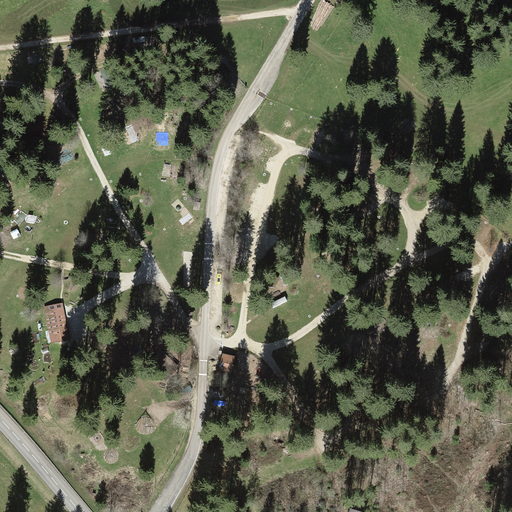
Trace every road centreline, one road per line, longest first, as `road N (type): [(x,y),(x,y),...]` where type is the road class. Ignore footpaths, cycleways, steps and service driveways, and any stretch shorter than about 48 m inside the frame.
road 1 (track): [(239,343),(281,157),(293,150),(335,156),(361,168),(408,213),(411,258),(291,341),(253,346)]
road 2 (track): [(147,257),(185,322),(208,344),(253,346),(307,420),(329,435),(368,430)]
road 3 (track): [(411,258),(469,241),(481,251),(485,276),(452,372),(368,430)]
road 4 (track): [(300,10),(0,46)]
road 5 (track): [(0,81),(53,95),(74,119),(147,257)]
road 6 (track): [(155,272),(127,276),(0,253)]
road 7 (track): [(220,163),(171,153),(100,175)]
road 8 (secondary): [(0,419),(80,511)]
